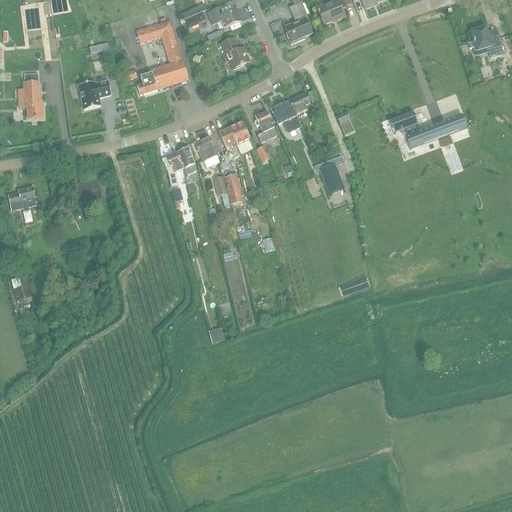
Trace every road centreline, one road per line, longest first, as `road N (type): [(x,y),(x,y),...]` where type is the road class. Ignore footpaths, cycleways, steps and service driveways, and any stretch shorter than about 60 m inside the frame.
road 1 (track): [(148,136),(196,289),(195,307),(171,333),(178,378),(150,437),(178,511)]
road 2 (tertiary): [(280,73),(198,119),(148,136),(0,166)]
road 3 (tertiary): [(280,73),(339,39),(440,0)]
